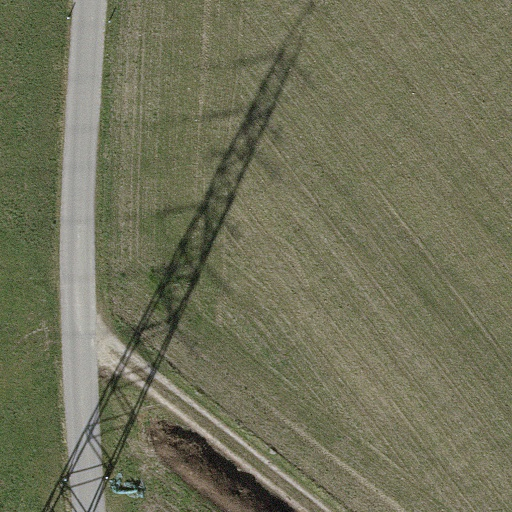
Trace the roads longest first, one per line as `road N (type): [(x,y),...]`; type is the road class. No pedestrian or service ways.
road 1 (unclassified): [(91,511),(77,142),(88,0)]
road 2 (track): [(79,337),(203,421),(315,511)]
